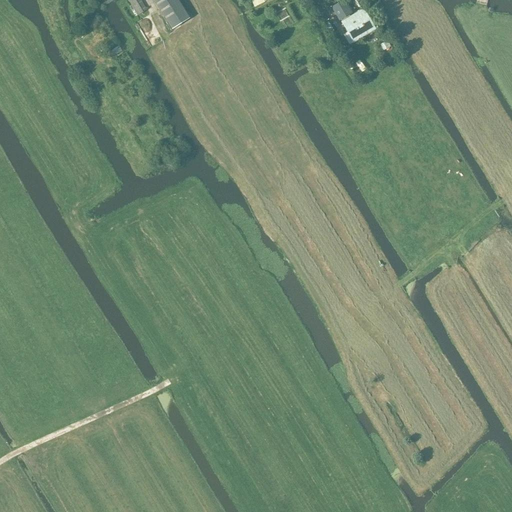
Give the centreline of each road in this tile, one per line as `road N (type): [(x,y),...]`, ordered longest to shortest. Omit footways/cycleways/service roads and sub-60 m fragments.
road 1 (track): [(511,194),(415,275),(344,320),(327,316),(182,81),(167,38)]
road 2 (track): [(0,462),(167,383)]
